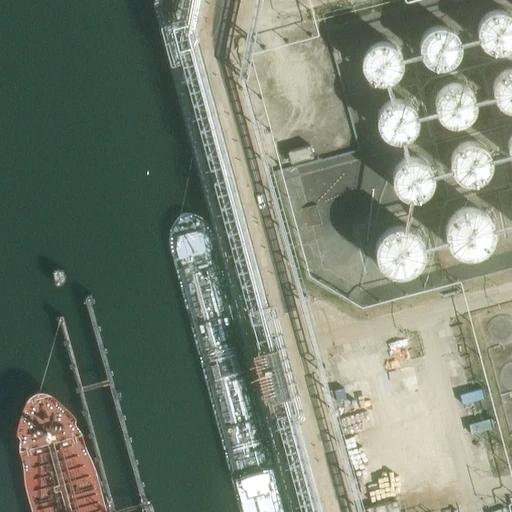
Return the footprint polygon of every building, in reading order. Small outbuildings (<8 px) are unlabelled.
[(511,4),(510,3),(505,1),(501,0),(497,0),(491,2),(483,6),(480,10),(477,14),(475,19),(475,24),(476,33),(479,38),(481,41),(484,44),(489,47),(494,48),(498,49),(504,48),(508,47),(511,44),(511,4)] [(465,43),(465,42),(464,34),(462,30),(458,26),(455,22),(451,20),(447,19),(442,18),(437,18),(433,19),(428,21),(424,24),(421,28),(418,32),(417,37),(416,42),(416,47),(418,52),(420,56),(423,60),(427,63),(430,65),(435,66),(440,67),(445,67),(449,65),(454,63),(457,60),(461,56),(463,52),(465,43)] [(407,55),(407,54),(407,49),(405,44),(400,37),(396,34),(393,32),(388,31),(383,31),(379,31),(374,33),(369,36),(367,38),(364,42),(362,46),(360,54),(362,63),(364,67),(367,71),(371,74),(375,76),(380,77),(384,78),(389,77),(393,76),(399,72),(403,68),(405,64),(407,60),(407,55)] [(511,60),(505,62),(501,64),(497,67),(493,71),(491,75),(489,84),(490,88),(491,93),(494,98),(497,102),(500,104),(504,107),(511,108),(511,60)] [(481,101),(481,100),(481,95),(480,91),(477,86),(474,82),(467,77),(461,75),(457,74),(451,74),(447,76),(442,78),(439,81),(435,84),(432,89),(430,94),(430,100),(430,105),(431,109),(434,114),(437,118),(440,121),(446,124),(451,125),(455,126),(459,126),(465,124),(469,122),(473,119),(477,114),(479,110),(481,105),(481,101)] [(422,115),(422,114),(422,109),(420,105),(416,97),(411,94),(407,92),(400,90),(395,90),(390,91),(382,96),(379,99),(376,103),(374,109),(374,114),(374,118),(376,124),(380,130),(387,136),(392,137),(396,138),(401,138),(406,137),(411,134),(414,132),(418,128),(420,124),(421,120),(422,115)] [(495,158),(495,157),(495,153),(493,148),(491,144),(487,139),(480,135),(474,133),(469,133),(465,134),(460,136),(456,138),(453,141),(448,148),(447,153),(446,158),(447,162),(448,167),(450,171),(453,175),(460,179),(465,181),(469,182),(474,182),(479,181),(486,176),(491,172),(493,168),(494,164),(495,158)] [(435,171),(435,170),(434,162),(432,158),(429,155),(423,150),(419,149),(414,148),(409,148),(405,149),(401,151),(397,154),(392,161),(390,165),(390,169),(390,174),(391,178),(393,182),(395,186),(402,191),(407,193),(411,193),(417,193),(421,191),(428,187),(433,180),(435,175),(435,171)] [(497,229),(497,228),(497,223),(495,218),(494,214),(490,210),(486,206),(481,204),(476,202),(472,202),(468,202),(462,204),(458,206),(454,209),(450,213),(448,218),(446,226),(446,231),(447,237),(449,241),(453,245),(460,251),(466,253),(470,253),(475,253),(480,252),(484,250),(488,247),(492,244),(495,238),(496,235),(497,229)] [(305,229),(322,224),(317,205),(300,210),(305,229)] [(427,246),(427,245),(426,241),(424,235),(422,231),(419,227),(415,224),(410,221),(406,220),(401,220),(397,220),(391,221),(384,226),(381,228),(378,234),(376,240),(375,245),(375,250),(377,254),(379,259),(381,262),(385,266),(389,268),(395,271),(399,271),(405,271),(409,270),(413,268),(418,265),(422,260),(424,256),(426,252),(427,246)] [(332,385),(359,505),(445,485),(418,365),(332,385)] [(363,511),(400,511),(397,501),(363,510),(363,511)]
